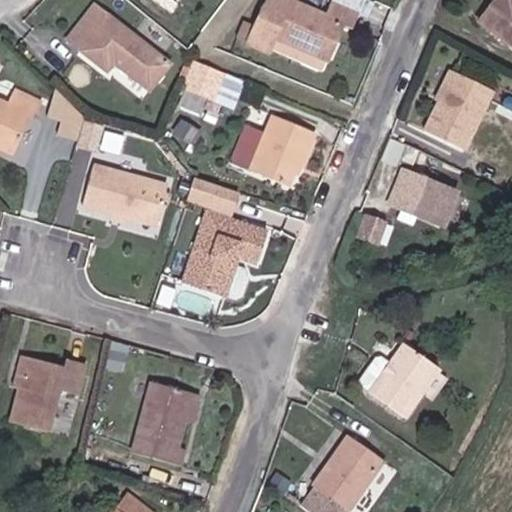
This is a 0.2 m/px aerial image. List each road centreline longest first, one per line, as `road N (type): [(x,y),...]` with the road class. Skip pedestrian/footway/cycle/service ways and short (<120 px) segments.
road 1 (residential): [(420,0),(272,371)]
road 2 (residential): [(272,371),(34,278)]
road 3 (residential): [(272,371),(217,511)]
